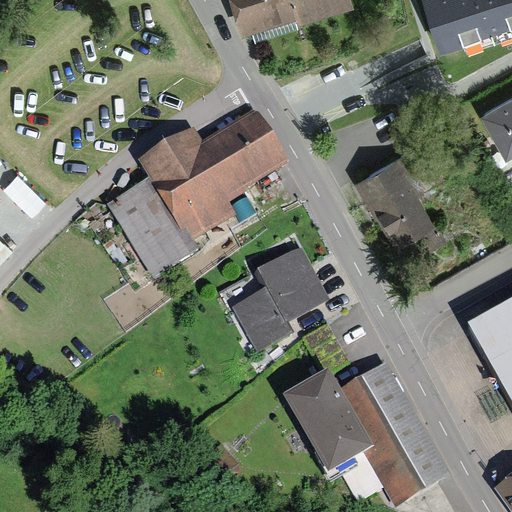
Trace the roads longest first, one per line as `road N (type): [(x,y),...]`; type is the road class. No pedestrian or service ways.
road 1 (residential): [(247,79),(88,180),(0,278)]
road 2 (unclassified): [(388,326),(247,79)]
road 3 (unclassified): [(492,511),(388,326)]
road 4 (residential): [(511,256),(388,326)]
